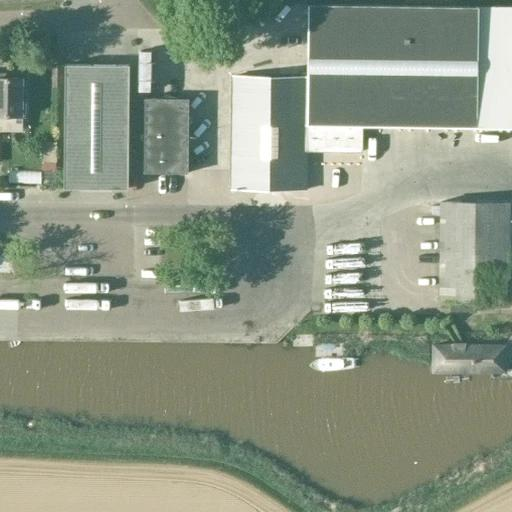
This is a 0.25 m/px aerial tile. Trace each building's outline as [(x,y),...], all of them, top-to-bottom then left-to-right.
[(511,7),(478,7),(309,5),(308,153),(362,154),(363,127),(511,128),(511,7)] [(64,190),(129,190),(129,67),(65,66),(64,190)] [(306,192),(307,78),(233,77),(232,192),(306,192)] [(0,79),(0,116),(24,117),(24,104),(21,104),(21,80),(0,79)] [(188,175),(189,100),(145,100),(144,175),(188,175)] [(509,205),(506,205),(441,204),(439,301),(449,301),(449,312),(474,313),(475,301),(508,302),(509,205)] [(367,295),(321,296),(322,324),(368,323),(367,295)]
